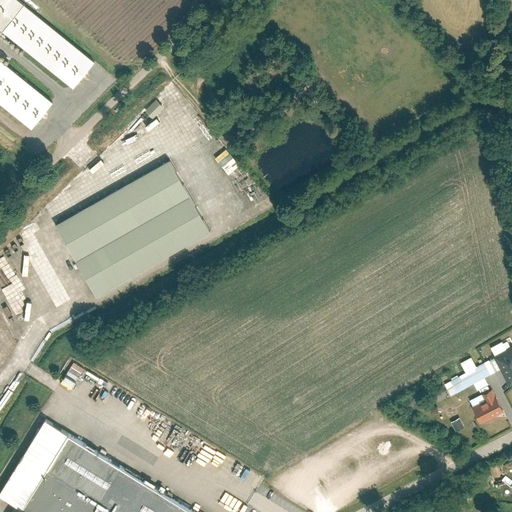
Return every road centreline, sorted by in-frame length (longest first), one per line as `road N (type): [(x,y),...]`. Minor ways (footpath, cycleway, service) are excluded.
road 1 (residential): [(0,215),(220,0)]
road 2 (residential): [(511,440),(366,511)]
